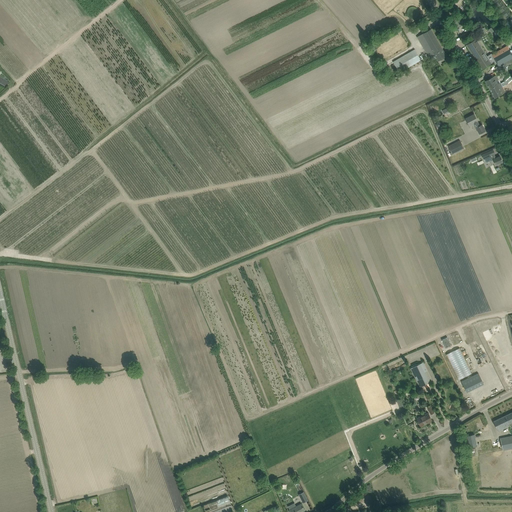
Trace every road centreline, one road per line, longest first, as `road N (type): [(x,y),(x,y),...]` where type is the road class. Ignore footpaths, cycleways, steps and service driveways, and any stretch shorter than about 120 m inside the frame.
road 1 (tertiary): [(51,511),(0,283)]
road 2 (unclassified): [(327,511),(368,477),(511,393)]
road 3 (unclassified): [(511,150),(429,0)]
road 4 (unknown): [(0,100),(123,0)]
